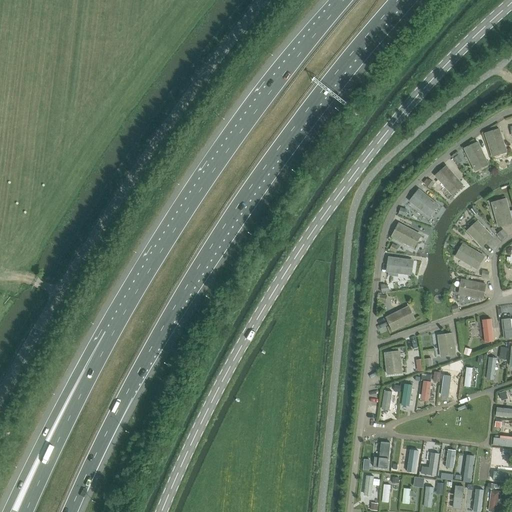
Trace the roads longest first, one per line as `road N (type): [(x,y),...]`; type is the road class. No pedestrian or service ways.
road 1 (secondary): [(161,511),(224,377),(312,232),(415,99),(511,3)]
road 2 (motorway): [(69,511),(196,271),(263,170),(400,0)]
road 3 (tertiary): [(0,402),(147,154),(263,0)]
road 4 (motorway): [(165,237),(68,389),(7,511)]
road 5 (motorway): [(165,237),(25,511)]
road 6 (motorway): [(344,0),(165,237)]
